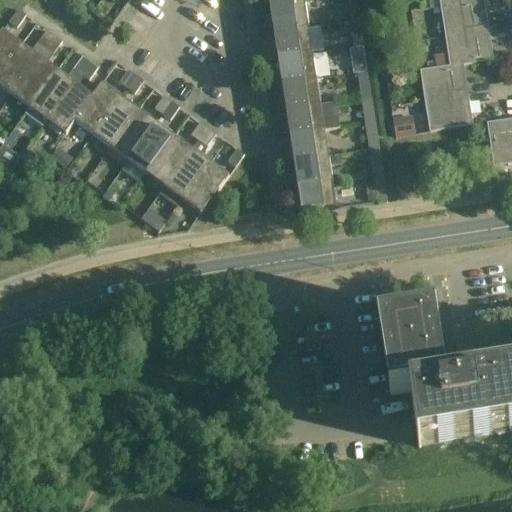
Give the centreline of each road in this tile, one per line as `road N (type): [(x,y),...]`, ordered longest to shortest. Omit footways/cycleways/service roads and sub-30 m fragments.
road 1 (residential): [(0,330),(156,283),(511,227)]
road 2 (residential): [(274,292),(511,257)]
road 3 (residential): [(226,0),(232,103),(153,43)]
